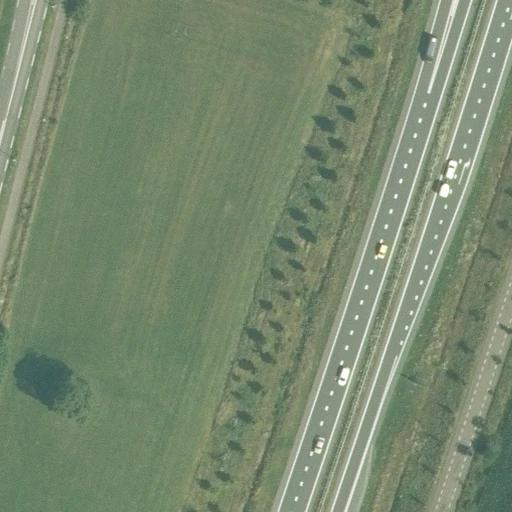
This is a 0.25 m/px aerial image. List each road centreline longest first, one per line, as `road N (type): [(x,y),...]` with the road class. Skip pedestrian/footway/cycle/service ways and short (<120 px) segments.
road 1 (trunk): [(344,511),(504,0)]
road 2 (trunk): [(429,99),(291,511)]
road 3 (secondary): [(511,293),(439,511)]
road 4 (tertiary): [(0,136),(33,0)]
